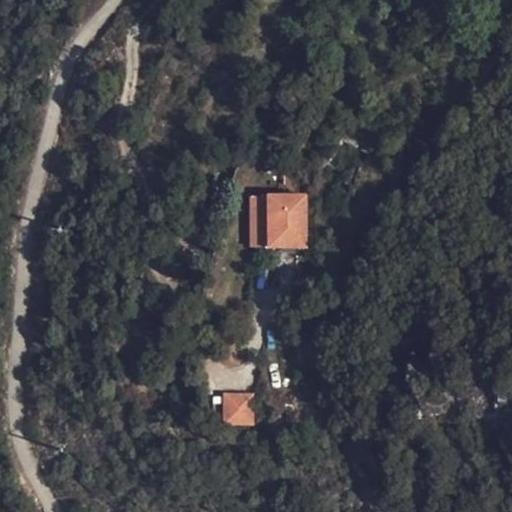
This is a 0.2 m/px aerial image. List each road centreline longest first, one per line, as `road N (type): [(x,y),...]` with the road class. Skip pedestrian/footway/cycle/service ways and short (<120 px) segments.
road 1 (track): [(159,0),(136,32),(125,88),(130,152),(218,382),(243,381),(280,270)]
road 2 (unclassified): [(54,511),(22,456),(16,394),(26,223),(69,61),(114,0)]
